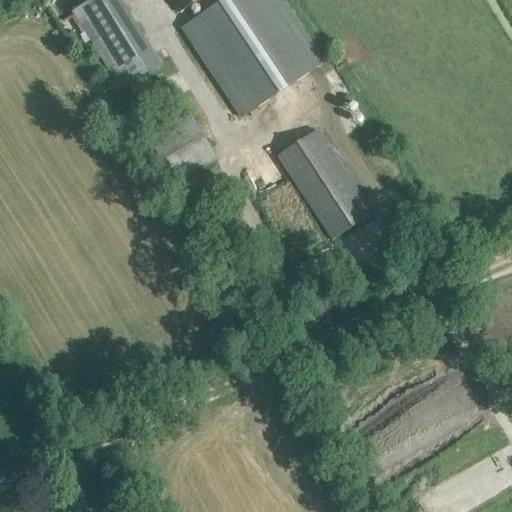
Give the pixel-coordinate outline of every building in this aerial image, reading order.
[(162,65),(120,0),(92,0),(75,11),(125,89),(162,65)] [(241,119),(325,65),(282,0),(173,0),(182,13),(203,0),(206,0),(213,10),(182,30),(241,119)] [(174,186),(217,161),(191,116),(148,141),(174,186)] [(331,243),(371,217),(317,133),(277,159),(331,243)] [(466,372),(379,432),(393,453),(481,394),(466,372)] [(511,453),(424,495),(432,511),(479,511),(511,497),(511,453)]
